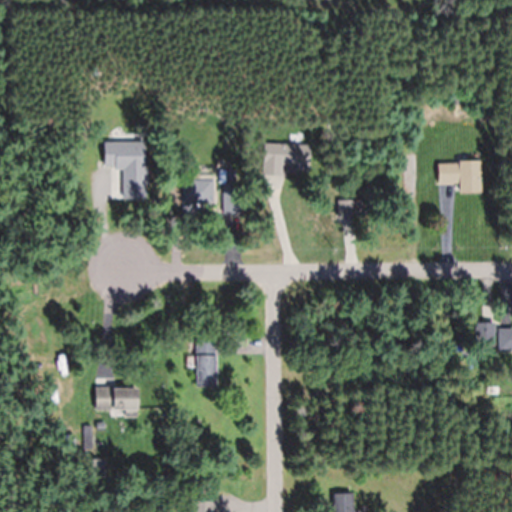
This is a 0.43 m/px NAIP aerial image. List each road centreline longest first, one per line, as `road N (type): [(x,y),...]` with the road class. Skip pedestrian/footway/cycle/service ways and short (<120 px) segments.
road 1 (residential): [(511,273),(124,278)]
road 2 (residential): [(275,511),(273,276)]
